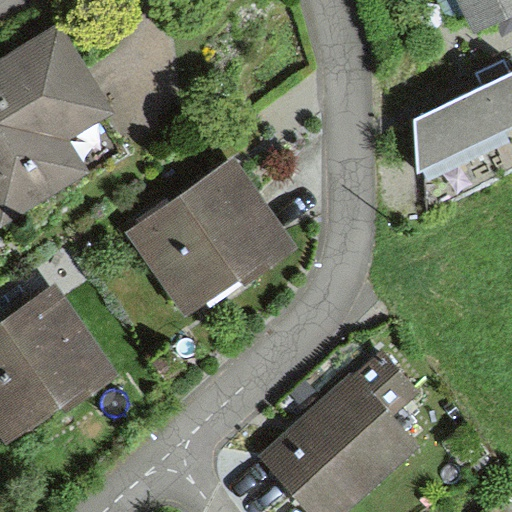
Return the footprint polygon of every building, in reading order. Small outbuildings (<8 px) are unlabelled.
[(511,0),(449,0),(465,36),(511,16),(511,0)] [(63,43),(0,79),(0,219),(6,230),(85,184),(66,150),(110,125),(63,43)] [(511,88),(417,130),(423,174),(511,135),(511,88)] [(287,254),(229,174),(142,237),(199,317),(287,254)] [(101,382),(54,305),(0,337),(0,420),(10,437),(101,382)] [(377,366),(262,466),(301,511),(323,511),(393,453),(371,427),(405,398),(377,366)]
